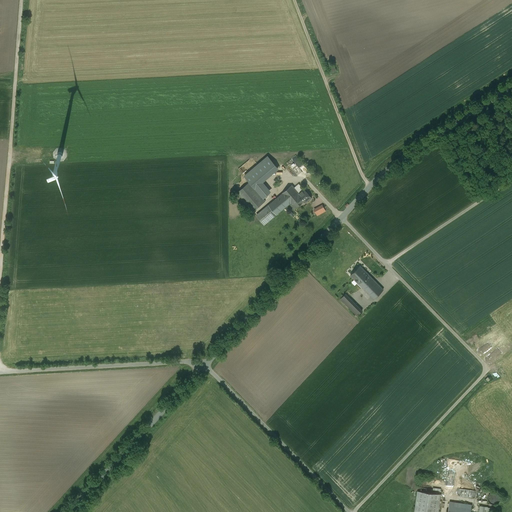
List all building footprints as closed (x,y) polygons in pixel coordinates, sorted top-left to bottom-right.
[(292,166),(298,174),(306,169),(297,155),(292,158),(296,163),(292,166)] [(263,199),(263,198),(271,192),(262,181),(278,168),(268,157),(258,165),(244,176),(249,182),(249,183),(263,199)] [(249,183),(236,193),(252,212),(265,201),(263,198),(263,199),(249,183)] [(283,193),(268,205),(276,215),(284,208),(290,202),(288,199),(297,191),(291,185),(282,193),(283,193)] [(311,197),(304,189),(299,193),(299,194),(304,200),(305,202),(307,201),(308,201),(309,200),(309,198),(311,197)] [(297,191),(288,199),(290,202),(295,208),(304,200),(299,194),(299,193),(297,191)] [(317,216),(326,211),(323,204),(314,209),(317,216)] [(276,215),(268,205),(261,212),(268,221),(276,215)] [(268,221),(261,212),(256,215),(264,224),(268,221)] [(360,266),(350,275),(358,283),(368,274),(360,266)] [(368,274),(358,283),(373,299),(383,289),(368,274)] [(359,307),(345,293),(340,299),(354,313),(359,307)] [(359,307),(354,313),(357,316),(362,310),(359,307)] [(476,497),(477,491),(474,490),(474,484),(463,483),(463,489),(459,488),(458,495),(476,497)] [(437,511),(440,494),(418,491),(414,511),(437,511)] [(500,501),(500,498),(500,496),(498,494),(496,493),(494,492),(492,493),(490,494),(488,496),(488,499),(488,501),(490,503),(492,504),(494,505),(497,504),(499,503),(500,501)] [(470,511),(472,505),(449,502),(449,508),(466,510),(465,511),(470,511)]
